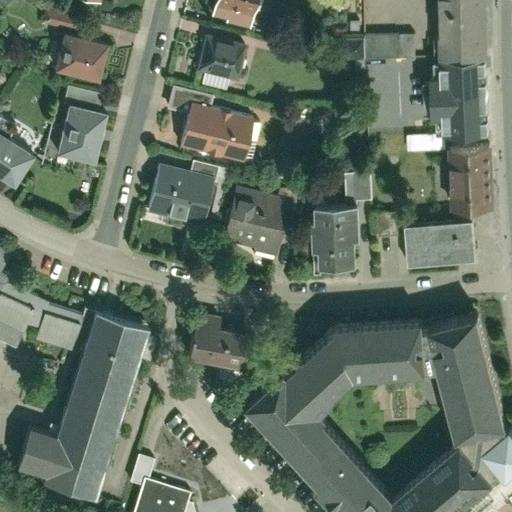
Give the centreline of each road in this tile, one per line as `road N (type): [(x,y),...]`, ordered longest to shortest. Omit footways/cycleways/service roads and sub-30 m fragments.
road 1 (residential): [(511,277),(403,291),(240,289),(177,278)]
road 2 (residential): [(292,511),(165,369),(177,278)]
road 3 (residential): [(104,258),(165,0)]
